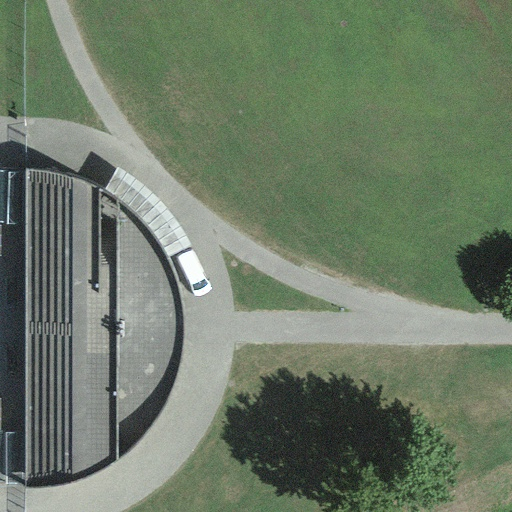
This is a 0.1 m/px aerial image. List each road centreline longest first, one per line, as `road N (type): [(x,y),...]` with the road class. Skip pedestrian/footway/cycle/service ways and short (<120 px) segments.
road 1 (track): [(52,0),(116,130),(170,193),(238,245),(321,287),(452,336)]
road 2 (track): [(190,208),(212,284),(216,335),(190,408),(142,470),(105,491),(16,511)]
